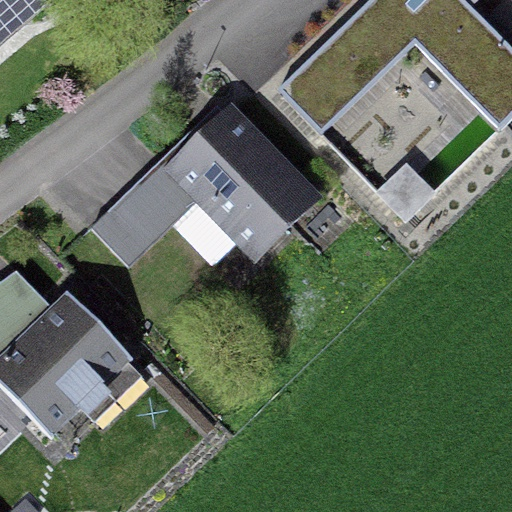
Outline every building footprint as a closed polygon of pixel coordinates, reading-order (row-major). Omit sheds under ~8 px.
[(0,0),(0,38),(44,0),(0,0)] [(511,118),(511,59),(454,0),(371,0),(274,95),(317,139),(411,48),(495,135),(511,118)] [(311,205),(225,117),(167,173),(252,262),(311,205)] [(141,255),(104,216),(87,232),(124,271),(141,255)] [(60,299),(62,301),(0,360),(0,394),(47,443),(50,440),(48,439),(125,365),(126,367),(128,364),(63,297),(60,299)]
